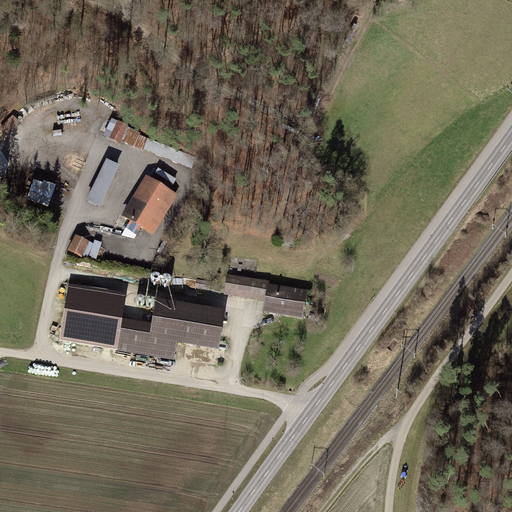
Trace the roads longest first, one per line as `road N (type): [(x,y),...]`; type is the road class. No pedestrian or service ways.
road 1 (secondary): [(511,135),(239,511)]
road 2 (track): [(0,351),(264,394),(307,417)]
road 3 (track): [(131,256),(150,250),(180,198),(185,179),(178,171),(66,131),(37,129),(20,139),(3,171)]
road 4 (track): [(332,239),(307,233),(289,217),(284,197),(378,0)]
road 5 (track): [(511,271),(412,412),(389,511)]
road 6 (track): [(231,389),(242,330),(226,308),(54,275)]
road 7 (track): [(96,0),(130,14),(169,53),(235,95),(311,129)]
road 8 (track): [(38,356),(57,262),(101,148)]
road 9 (track): [(323,511),(372,451),(406,424)]
